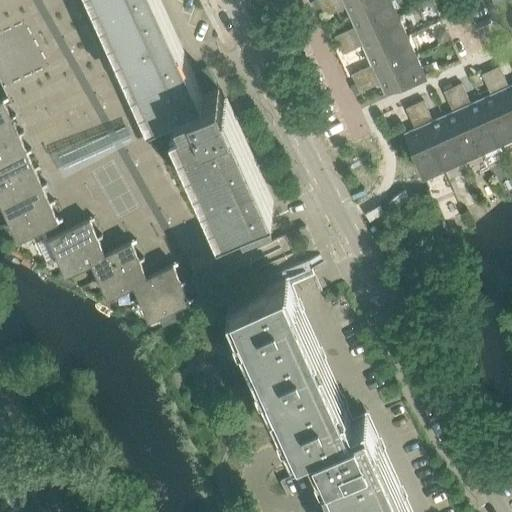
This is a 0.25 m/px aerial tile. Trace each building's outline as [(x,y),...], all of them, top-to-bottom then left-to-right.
[(156,114),(104,0),(0,0),(0,81),(7,97),(9,96),(10,98),(4,101),(11,116),(15,113),(16,115),(16,116),(12,118),(18,132),(23,130),(24,131),(25,133),(20,135),(26,150),(31,148),(31,149),(32,151),(27,153),(34,167),(39,165),(39,166),(40,167),(35,170),(41,184),(46,182),(46,183),(47,185),(43,187),(49,201),(54,199),(55,200),(55,202),(50,204),(57,219),(61,217),(62,219),(67,229),(95,216),(96,219),(90,221),(97,235),(100,234),(101,235),(102,237),(98,238),(105,253),(131,241),(136,239),(138,241),(132,244),(139,258),(143,256),(143,258),(144,259),(140,261),(147,275),(178,261),(179,263),(174,266),(180,279),(184,278),(185,279),(186,281),(182,283),(188,297),(193,294),(191,289),(250,262),(254,270),(293,253),(285,235),(257,248),(248,229),(245,222),(241,214),(226,221),(179,117),(162,125),(157,114),(156,114)] [(184,60),(157,0),(104,0),(156,114),(157,114),(162,125),(179,117),(226,221),(241,214),(245,222),(265,213),(261,205),(270,201),(266,191),(262,193),(258,186),(262,184),(230,114),(227,116),(220,100),(224,99),(214,76),(206,80),(202,71),(191,75),(184,60)] [(350,17),(385,0),(335,0),(321,7),(325,15),(345,6),(350,17)] [(338,45),(400,16),(400,15),(397,16),(390,0),(385,0),(350,17),(354,27),(334,36),(338,45)] [(367,54),(409,35),(408,33),(406,35),(399,19),(401,18),(400,16),(338,45),(342,53),(362,44),(367,54)] [(450,39),(445,29),(440,32),(437,38),(440,44),(450,39)] [(355,82),(418,54),(417,53),(414,54),(408,38),(410,37),(409,35),(367,54),(371,65),(351,74),(355,82)] [(427,74),(426,72),(423,73),(416,57),(419,55),(418,54),(355,82),(359,91),(379,82),(384,93),(427,74)] [(511,84),(508,86),(499,66),(490,70),(511,119),(511,84)] [(511,132),(511,119),(490,70),(481,74),(490,94),(480,98),(500,141),(501,140),(500,138),(511,132)] [(480,149),(452,87),(450,83),(442,87),(453,111),(442,115),(461,158),(463,157),(462,155),(478,148),(479,150),(480,149)] [(500,141),(480,98),(470,103),(461,83),(452,87),(480,149),(482,149),(481,147),(498,139),(498,141),(500,141)] [(11,116),(4,101),(10,98),(9,96),(7,97),(0,99),(0,121),(16,115),(15,113),(11,116)] [(461,158),(442,115),(432,120),(423,100),(414,104),(443,167),(443,166),(442,164),(459,156),(460,158),(461,158)] [(443,167),(414,104),(406,108),(415,128),(403,133),(423,175),(425,174),(425,172),(439,165),(440,168),(443,167)] [(0,141),(24,131),(23,130),(18,132),(12,118),(16,116),(16,115),(0,121),(0,141)] [(0,163),(31,149),(31,148),(26,150),(20,135),(25,133),(24,131),(0,141),(0,163)] [(0,183),(39,166),(39,165),(34,167),(27,153),(32,151),(31,149),(0,163),(0,183)] [(1,203),(46,183),(46,182),(41,184),(35,170),(40,167),(39,166),(0,183),(0,192),(4,200),(1,202),(1,203)] [(9,221),(55,200),(54,199),(49,201),(43,187),(47,185),(46,183),(1,203),(2,205),(5,203),(12,218),(9,219),(9,221)] [(17,239),(62,219),(61,217),(57,219),(50,204),(55,202),(55,200),(9,221),(10,222),(12,220),(19,235),(16,236),(17,239)] [(57,255),(101,235),(100,234),(97,235),(90,221),(96,219),(95,216),(67,229),(49,237),(50,239),(52,238),(59,252),(56,253),(57,255)] [(314,243),(305,226),(299,229),(307,247),(314,243)] [(105,254),(105,253),(98,238),(102,237),(101,235),(57,255),(57,257),(60,255),(67,269),(64,271),(65,273),(94,260),(105,254)] [(98,277),(143,258),(143,256),(139,258),(132,244),(138,241),(136,239),(131,241),(105,253),(105,254),(94,260),(101,274),(98,276),(98,277)] [(147,277),(147,275),(140,261),(144,259),(143,258),(98,277),(99,279),(102,278),(108,291),(105,293),(106,296),(135,282),(147,277)] [(140,299),(185,279),(184,278),(180,279),(174,266),(179,263),(178,261),(147,275),(147,277),(135,282),(142,296),(139,298),(140,299)] [(185,279),(140,299),(141,301),(144,300),(150,313),(147,315),(149,318),(158,314),(163,325),(188,314),(182,303),(195,297),(193,294),(188,297),(182,283),(186,281),(185,279)] [(350,425),(320,359),(298,311),(299,310),(285,280),(284,279),(231,303),(298,450),(313,443),(328,436),(328,435),(350,425)] [(407,511),(401,498),(365,418),(350,425),(328,435),(328,436),(313,443),(326,472),(325,473),(326,473),(334,491),(333,491),(334,492),(343,510),(342,510),(342,511),(343,510),(343,511),(407,511)]
